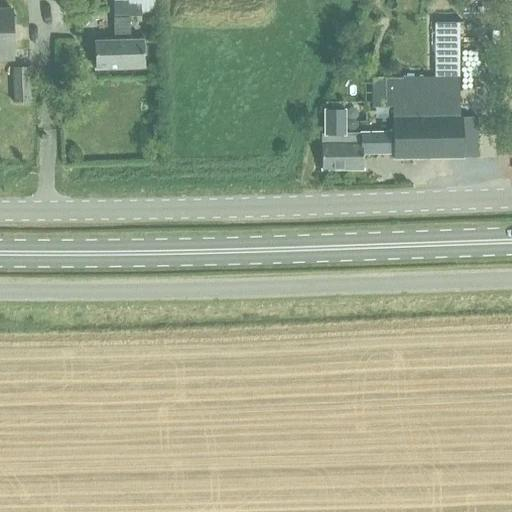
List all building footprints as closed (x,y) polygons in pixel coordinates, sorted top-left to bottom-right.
[(113,0),(114,11),(154,9),(153,0),(113,0)] [(10,4),(0,4),(0,56),(12,56),(10,4)] [(143,65),(143,35),(129,35),(129,13),(113,14),(113,36),(93,36),(94,66),(143,65)] [(390,101),(392,158),(477,156),(476,116),(459,116),(457,27),(433,28),(434,73),(372,74),(373,101),(390,101)] [(29,68),(13,68),(13,98),(29,98),(29,68)] [(325,134),(321,134),(322,170),(363,169),(362,154),(378,153),(378,132),(360,132),(360,133),(345,133),(345,109),(324,110),(325,134)]
